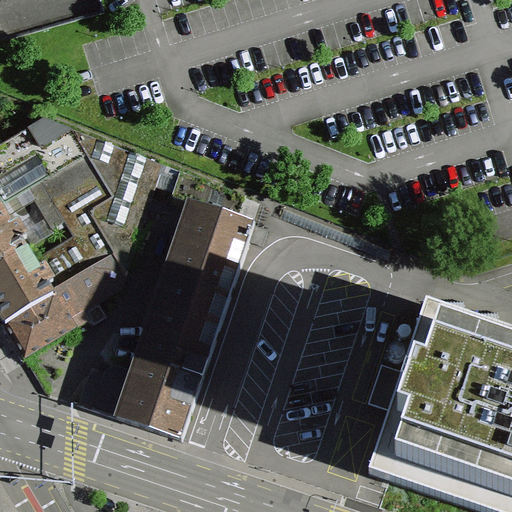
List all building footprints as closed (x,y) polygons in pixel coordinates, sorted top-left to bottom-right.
[(0,315),(10,333),(25,357),(88,319),(95,324),(105,318),(96,303),(121,289),(147,210),(184,220),(187,211),(150,201),(155,186),(176,193),(179,185),(210,196),(214,186),(45,120),(0,146),(0,315)] [(180,441),(248,242),(253,226),(189,204),(187,211),(184,220),(127,387),(91,375),(80,407),(180,441)] [(248,242),(263,247),(268,231),(254,226),(253,226),(248,242)] [(511,511),(511,327),(430,300),(367,475),(387,481),(477,511),(511,511)] [(477,511),(387,481),(378,507),(393,511),(477,511)]
